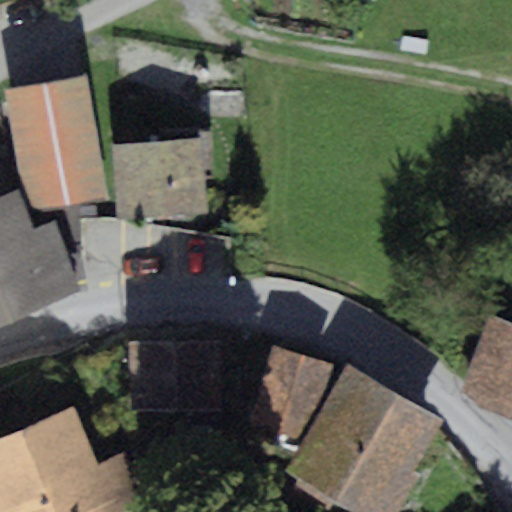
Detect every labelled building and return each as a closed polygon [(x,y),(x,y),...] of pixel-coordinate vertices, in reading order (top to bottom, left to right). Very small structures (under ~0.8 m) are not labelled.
[(87,77),(5,90),(23,210),(105,197),(87,77)] [(201,139),(112,144),(116,219),(205,214),(201,139)] [(14,190),(0,196),(0,323),(82,292),(54,220),(30,230),(14,190)] [(511,322),(490,314),(457,396),(511,417),(511,322)] [(218,342),(127,341),(126,401),(218,401),(218,342)] [(332,364),(271,347),(249,422),(302,439),(322,406),(332,364)] [(442,422),(347,365),(322,406),(302,439),(284,470),(354,511),(398,511),(421,474),(413,470),(442,422)] [(71,408),(0,437),(0,511),(119,511),(133,507),(113,459),(95,466),(71,408)]
